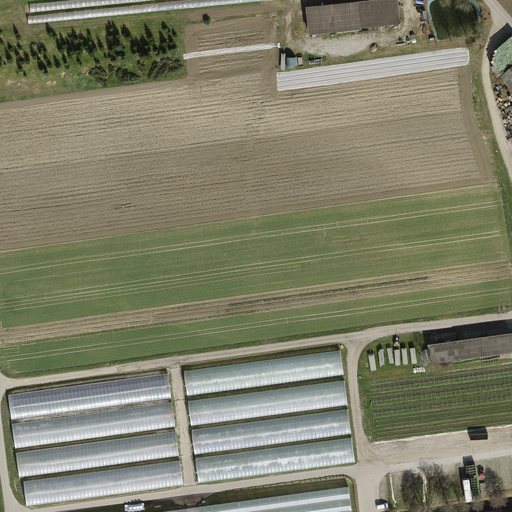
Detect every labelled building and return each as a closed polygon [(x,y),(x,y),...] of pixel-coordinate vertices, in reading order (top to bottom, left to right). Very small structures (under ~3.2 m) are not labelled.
[(398,0),(378,0),(307,7),(310,34),(401,25),(398,0)] [(492,61),(503,75),(511,67),(511,31),(495,46),(501,53),(492,61)] [(511,327),(428,338),(431,359),(511,349),(511,327)] [(344,352),(187,368),(189,392),(346,376),(344,352)] [(172,375),(59,386),(60,401),(70,400),(71,409),(174,399),(172,375)] [(348,382),(191,399),(194,423),(267,415),(267,423),(265,423),(267,433),(268,443),(354,433),(351,407),(348,382)] [(12,396),(15,417),(43,414),(43,407),(48,407),(48,413),(54,412),(53,397),(49,398),(50,402),(43,403),(42,393),(12,396)] [(73,438),(178,427),(175,403),(70,414),(73,438)] [(32,431),(25,431),(24,424),(16,424),(18,445),(33,444),(32,431)] [(182,455),(179,432),(86,443),(89,466),(182,455)] [(201,480),(358,463),(355,438),(198,456),(201,480)] [(20,456),(23,476),(42,473),(41,464),(55,463),(54,449),(45,450),(45,453),(20,456)] [(29,504),(186,485),(183,461),(26,480),(29,504)] [(354,511),(351,485),(141,511),(354,511)]
